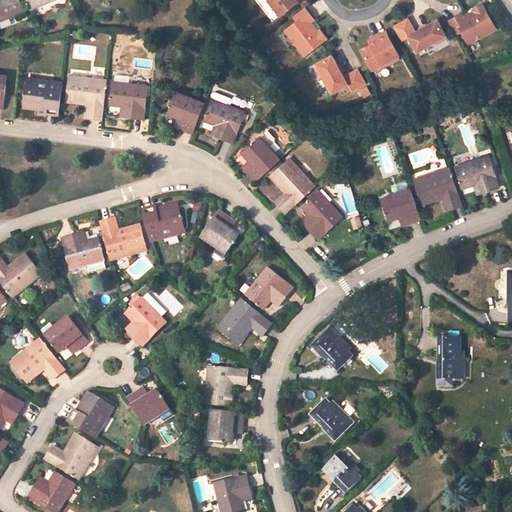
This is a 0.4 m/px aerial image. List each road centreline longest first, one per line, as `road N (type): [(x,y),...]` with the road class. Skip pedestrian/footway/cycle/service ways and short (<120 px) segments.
road 1 (residential): [(282,511),(263,426),(268,379),(292,327),(331,294)]
road 2 (residential): [(0,235),(202,172)]
road 3 (residential): [(202,172),(156,149),(0,130)]
road 4 (residential): [(331,294),(394,257),(511,209)]
road 5 (residential): [(202,172),(237,194),(331,294)]
road 6 (residential): [(0,498),(51,406),(111,366)]
